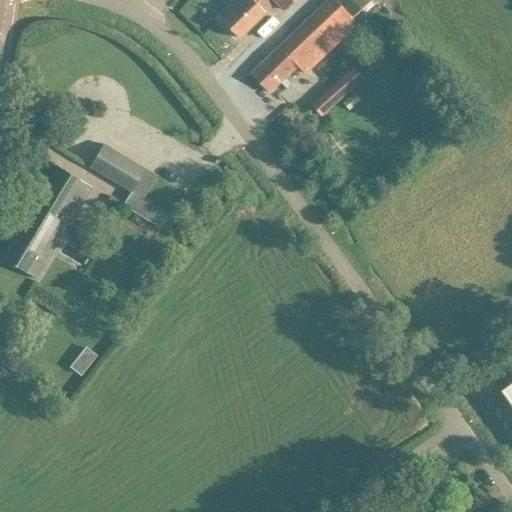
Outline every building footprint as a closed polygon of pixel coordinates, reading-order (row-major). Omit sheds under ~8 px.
[(240,0),(221,19),(239,38),(276,2),(284,10),(293,0),(240,0)] [(252,74),(268,91),(298,65),(304,72),(319,59),(358,24),(336,0),(331,0),(266,60),(252,74)] [(322,116),(363,79),(354,68),(311,105),(322,116)] [(144,197),(156,176),(104,144),(90,166),(130,191),(122,204),(160,228),(170,212),(144,197)] [(4,259),(21,269),(38,280),(56,249),(54,247),(57,242),(49,237),(83,181),(59,166),(4,259)] [(85,348),(71,366),(82,375),(96,357),(85,348)] [(511,381),(500,390),(511,407),(511,381)]
